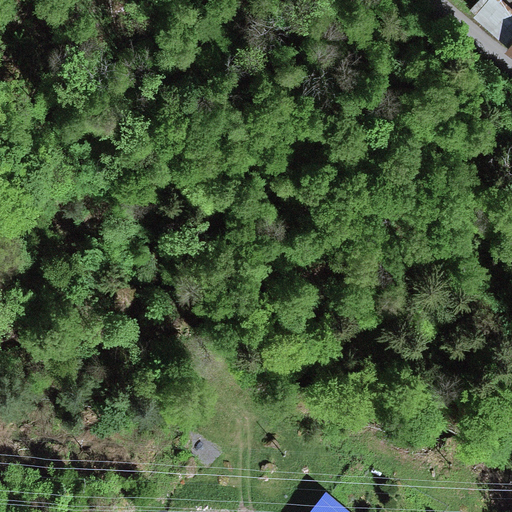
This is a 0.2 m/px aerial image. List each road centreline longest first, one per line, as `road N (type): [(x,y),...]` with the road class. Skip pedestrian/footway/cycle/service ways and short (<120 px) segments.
road 1 (motorway): [(0,204),(321,253),(511,268)]
road 2 (motorway): [(511,146),(0,87)]
